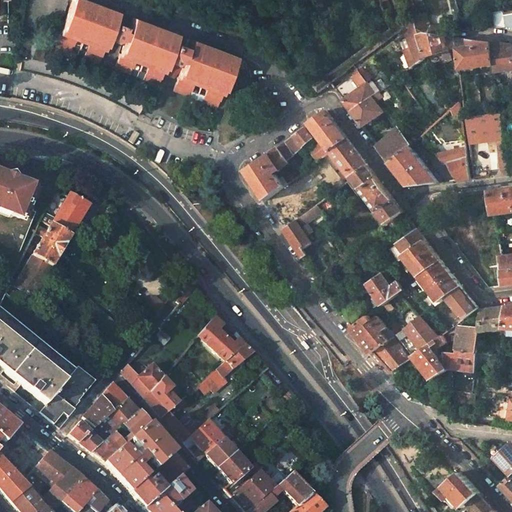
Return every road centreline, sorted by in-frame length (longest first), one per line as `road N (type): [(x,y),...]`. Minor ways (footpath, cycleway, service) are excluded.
road 1 (secondary): [(414,511),(297,350),(152,181),(103,145),(0,112)]
road 2 (secondary): [(45,144),(112,171),(151,205),(326,413),(394,511)]
road 3 (residential): [(406,409),(319,313),(233,176),(241,151),(310,109)]
road 4 (residential): [(234,511),(112,373),(169,305)]
road 5 (residential): [(128,511),(0,399)]
road 6 (residential): [(511,294),(485,298),(405,195)]
road 7 (residential): [(405,195),(333,100),(310,109)]
road 8 (residential): [(406,409),(506,511)]
road 9 (residential): [(341,511),(337,484),(345,463),(406,409)]
